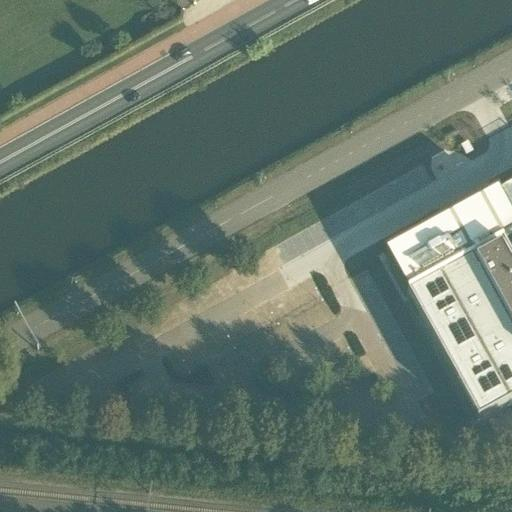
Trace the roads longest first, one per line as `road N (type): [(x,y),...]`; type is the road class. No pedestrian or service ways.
road 1 (unclassified): [(0,349),(511,65)]
road 2 (secondary): [(0,166),(299,0)]
road 3 (unknown): [(331,250),(158,341),(159,349),(231,384)]
road 4 (unknown): [(231,384),(305,420),(370,416),(386,393),(361,323)]
road 5 (unknown): [(480,141),(331,250)]
road 6 (unknown): [(231,384),(361,323)]
